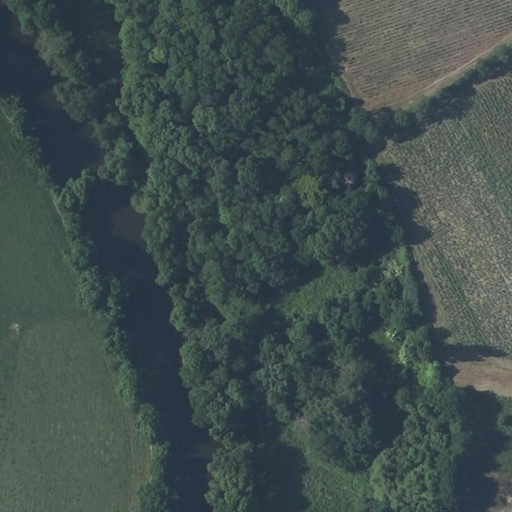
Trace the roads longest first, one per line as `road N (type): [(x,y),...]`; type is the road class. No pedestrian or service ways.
road 1 (track): [(511,370),(450,355),(369,150),(511,65)]
road 2 (track): [(511,35),(375,122)]
road 3 (track): [(315,0),(337,64),(375,122)]
